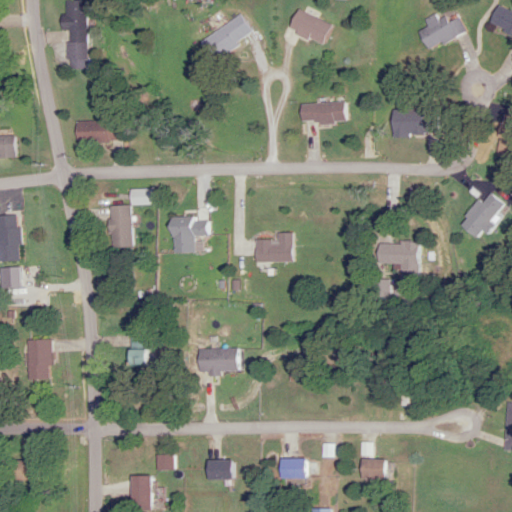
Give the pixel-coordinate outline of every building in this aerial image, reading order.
[(94,1),(72,1),(72,69),(94,69),(94,1)] [(511,13),(495,5),(486,24),(511,36),(511,13)] [(331,26),(294,10),(285,31),(322,47),(331,26)] [(210,62),(252,33),(239,14),(197,43),(210,62)] [(422,21),(425,28),(415,33),(425,52),(463,31),(454,15),(438,24),(433,15),(422,21)] [(298,103),(298,123),(346,123),(346,103),(298,103)] [(389,112),(389,137),(438,137),(438,112),(389,112)] [(130,143),(130,122),(84,122),(85,144),(130,143)] [(0,157),(26,157),(26,137),(0,137),(0,157)] [(457,224),(473,239),(504,208),(488,192),(457,224)] [(118,207),(118,248),(139,248),(139,207),(118,207)] [(6,217),(7,262),(29,262),(29,217),(6,217)] [(201,237),(217,237),(217,219),(177,219),(177,254),(202,253),(201,237)] [(254,262),(290,262),(290,234),(275,234),(275,241),(254,241),(254,262)] [(419,244),(375,244),(375,264),(419,264),(419,244)] [(372,300),(391,300),(391,281),(372,281),(372,300)] [(158,350),(149,350),(149,336),(140,336),(140,366),(158,366),(158,350)] [(34,341),(34,381),(57,381),(57,341),(34,341)] [(246,350),(203,350),(203,372),(246,372),(246,350)] [(414,407),(414,388),(399,388),(399,407),(414,407)] [(180,456),(164,456),(164,469),(180,469),(180,456)] [(302,459),(277,459),(277,479),(302,479),(302,459)] [(358,479),(383,479),(383,459),(358,459),(358,479)] [(24,480),(51,480),(51,461),(24,461),(24,480)] [(204,479),(231,479),(231,461),(204,461),(204,479)] [(163,509),(163,475),(142,475),(142,509),(163,509)]
